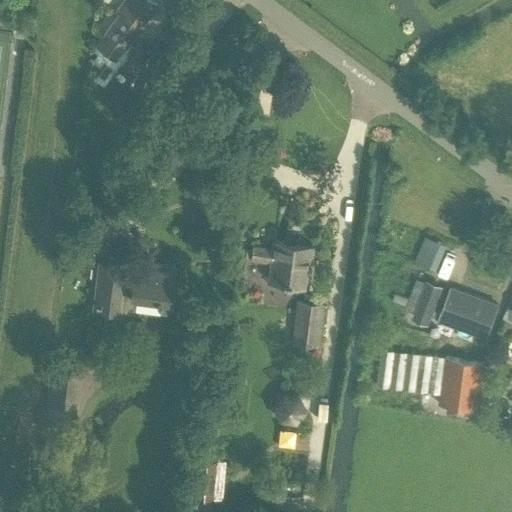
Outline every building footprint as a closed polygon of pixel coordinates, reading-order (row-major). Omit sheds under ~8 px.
[(95,45),(115,59),(156,4),(150,0),(124,0),(116,11),(119,13),(95,45)] [(122,64),(133,73),(149,53),(138,44),(122,64)] [(144,81),(137,75),(129,85),(140,94),(144,81)] [(419,249),(446,259),(461,216),(443,210),(443,209),(433,206),(425,203),(426,202),(407,195),(402,210),(404,211),(397,227),(424,237),(419,249)] [(267,280),(307,285),(312,245),(272,240),(271,248),(253,246),(253,248),(246,247),(245,256),(252,257),(252,258),(270,261),(267,280)] [(136,297),(170,301),(175,266),(150,262),(135,260),(134,271),(124,269),(124,267),(99,263),(93,309),(134,314),(136,297)] [(418,274),(405,312),(430,321),(444,283),(418,274)] [(440,320),(485,336),(497,303),(452,287),(440,320)] [(298,301),(293,340),(317,343),(322,304),(298,301)] [(440,392),(439,404),(479,409),(485,361),(381,348),(377,384),(440,392)] [(80,369),(71,368),(52,365),(46,411),(74,414),(80,369)] [(272,403),(277,417),(278,420),(295,422),(306,409),(300,393),(283,390),(272,403)] [(196,495),(212,496),(215,461),(199,459),(196,495)]
